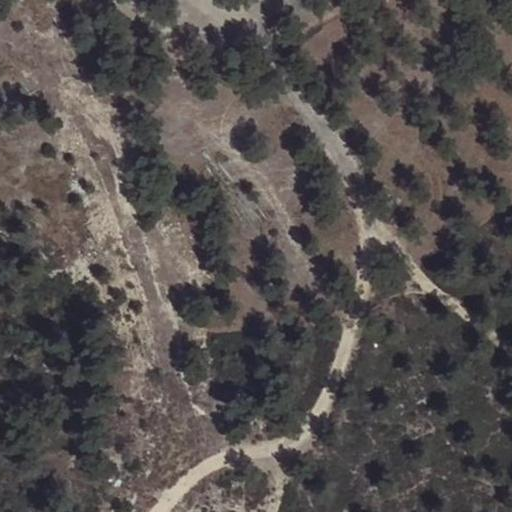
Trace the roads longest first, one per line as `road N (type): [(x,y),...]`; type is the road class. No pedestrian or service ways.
road 1 (track): [(159,511),(194,472),(272,452),(291,431),(372,256),(373,227),(323,130),(215,0)]
road 2 (track): [(373,227),(421,283),(511,355)]
